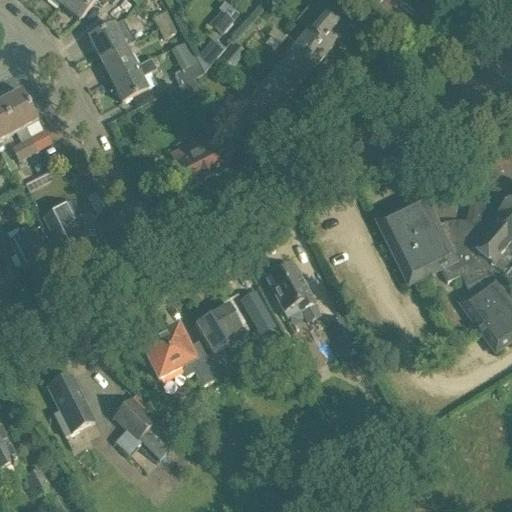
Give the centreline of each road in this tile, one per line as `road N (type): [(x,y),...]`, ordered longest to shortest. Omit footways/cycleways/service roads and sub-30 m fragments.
road 1 (residential): [(159,260),(468,103),(491,83)]
road 2 (residential): [(159,260),(57,65),(33,43)]
road 3 (residential): [(0,341),(159,260)]
road 4 (primary): [(491,83),(383,0)]
